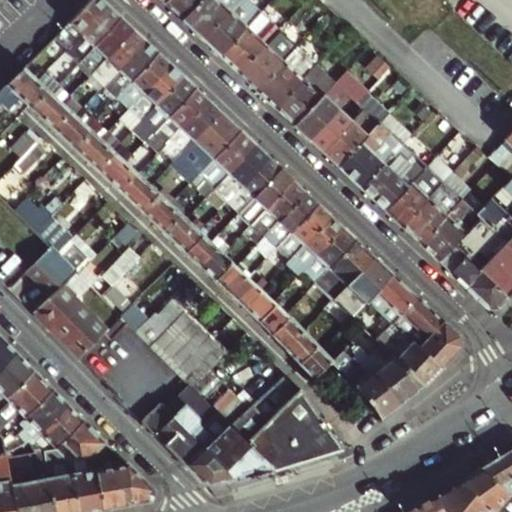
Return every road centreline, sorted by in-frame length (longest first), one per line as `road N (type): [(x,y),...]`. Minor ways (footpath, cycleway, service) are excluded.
road 1 (residential): [(125,0),(460,315),(511,389)]
road 2 (residential): [(202,511),(0,298)]
road 3 (residential): [(511,105),(485,134),(342,0)]
road 4 (secondary): [(316,497),(367,477),(511,394)]
